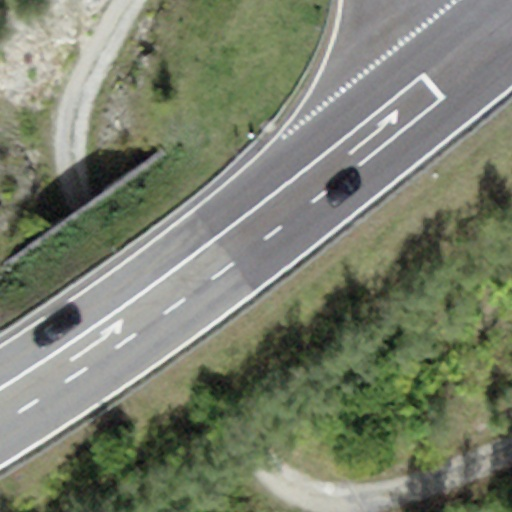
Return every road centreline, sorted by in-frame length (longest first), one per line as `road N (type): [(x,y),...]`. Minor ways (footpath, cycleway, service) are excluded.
road 1 (track): [(511,448),(376,499),(319,502),(281,483),(84,208),(67,154),(80,97),(137,0)]
road 2 (primary): [(441,73),(209,255),(0,399)]
